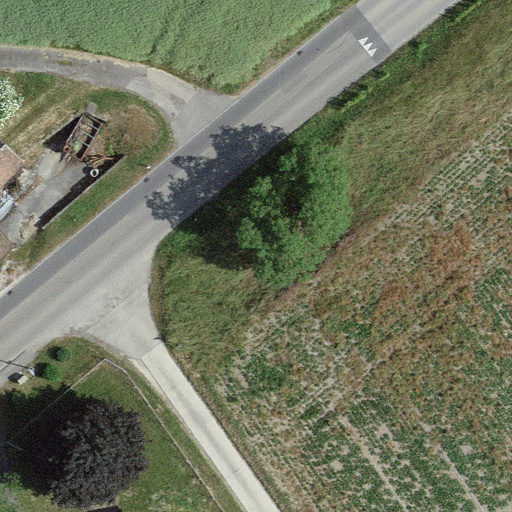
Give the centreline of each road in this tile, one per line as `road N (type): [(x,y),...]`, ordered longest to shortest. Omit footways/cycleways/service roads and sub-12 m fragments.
road 1 (secondary): [(86,257),(417,0)]
road 2 (residential): [(86,257),(263,511)]
